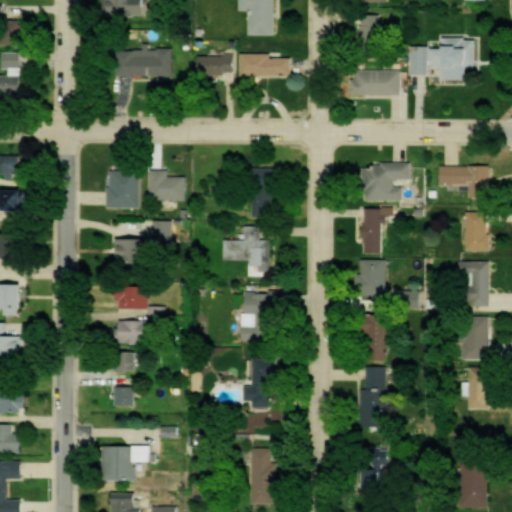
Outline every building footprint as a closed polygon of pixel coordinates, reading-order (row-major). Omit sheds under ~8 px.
[(105,0),(106,14),(148,14),(147,0),(105,0)] [(242,0),(242,10),(252,10),(252,34),(279,34),(278,0),(242,0)] [(384,45),(384,13),(363,13),(363,45),(384,45)] [(5,42),(22,42),(22,19),(5,19),(5,42)] [(446,79),(470,79),(470,66),(479,66),(479,36),(446,36),(446,48),(436,48),(436,65),(446,65),(446,79)] [(412,71),(412,42),(430,42),(430,71),(412,71)] [(175,48),(119,48),(119,75),(175,75),(175,48)] [(200,74),(238,74),(238,54),(200,54),(200,74)] [(244,76),(296,76),(296,54),(244,54),(244,76)] [(11,75),(0,75),(0,95),(24,95),(24,57),(11,57),(11,75)] [(362,94),(405,94),(405,69),(362,69),(362,94)] [(24,176),(24,155),(5,155),(5,176),(24,176)] [(405,180),(414,180),(414,162),(367,162),(367,199),(405,199),(405,180)] [(491,165),(442,165),(442,193),(491,193),(491,165)] [(255,167),(255,217),(280,217),(280,167),(255,167)] [(143,207),(143,168),(111,168),(111,207),(143,207)] [(153,199),(189,199),(189,170),(153,170),(153,199)] [(0,189),(0,203),(5,203),(5,214),(27,214),(27,190),(0,189)] [(396,207),(368,207),(368,253),(385,254),(385,221),(396,221),(396,207)] [(493,250),(493,211),(469,211),(469,250),(493,250)] [(228,239),(227,261),(253,261),(253,269),(274,269),(274,238),(265,238),(265,226),(247,226),(247,239),(228,239)] [(5,259),(27,259),(27,232),(5,232),(5,259)] [(153,238),(120,238),(120,265),(153,265),(153,238)] [(367,303),(388,303),(388,258),(367,258),(367,303)] [(493,260),(463,260),(463,305),(493,305),(493,260)] [(25,284),(2,284),(2,296),(25,296),(25,284)] [(249,290),(250,333),(285,333),(285,290),(249,290)] [(389,358),(389,313),(368,313),(368,358),(389,358)] [(492,315),(469,315),(468,358),(491,358),(492,315)] [(153,343),(153,319),(123,319),(123,343),(153,343)] [(25,334),(0,334),(0,356),(25,357),(25,334)] [(281,357),(256,357),(256,384),(248,384),(248,398),(256,398),(256,405),(282,405),(281,357)] [(367,388),(363,388),(363,425),(390,425),(390,365),(367,365),(367,388)] [(493,366),(471,366),(471,407),(493,407),(493,366)] [(119,385),(119,405),(138,405),(138,385),(119,385)] [(0,412),(29,412),(29,389),(0,388),(0,412)] [(0,423),(0,451),(24,451),(24,432),(17,432),(17,423),(0,423)] [(153,461),(153,445),(106,445),(106,479),(141,479),(141,461),(153,461)] [(254,504),(277,504),(277,447),(254,447),(254,504)] [(391,450),(368,448),(363,487),(386,490),(391,450)] [(0,511),(26,511),(26,498),(11,498),(11,477),(26,477),(26,459),(0,459),(0,511)] [(490,506),(490,459),(463,459),(463,506),(490,506)] [(113,511),(141,511),(142,491),(114,491),(113,511)]
